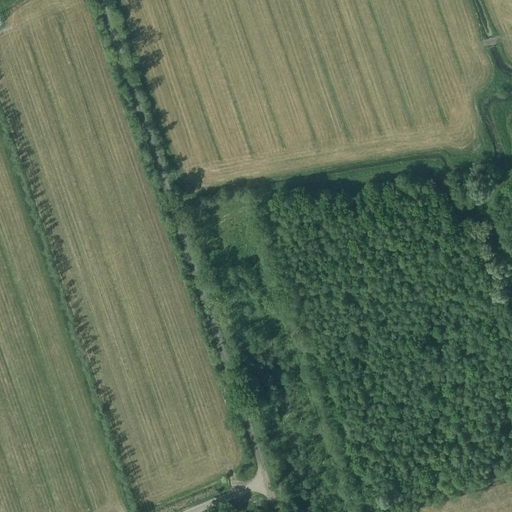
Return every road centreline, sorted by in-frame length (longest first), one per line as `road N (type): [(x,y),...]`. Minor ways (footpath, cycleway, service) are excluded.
road 1 (track): [(175,210),(278,511)]
road 2 (track): [(104,0),(175,210)]
